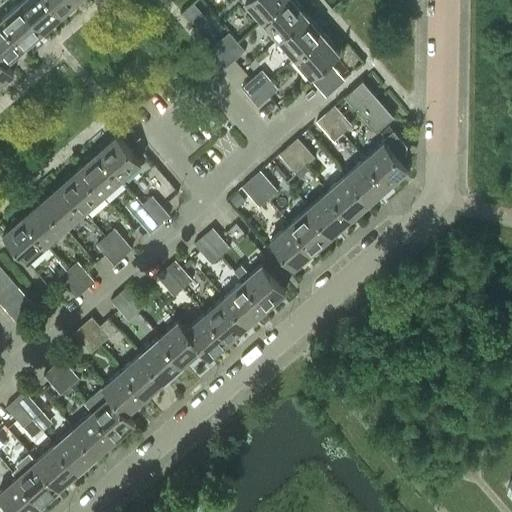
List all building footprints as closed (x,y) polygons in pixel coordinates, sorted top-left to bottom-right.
[(43,28),(61,12),(50,0),(19,0),(19,1),(43,28)] [(50,0),(61,12),(74,0),(50,0)] [(245,0),(261,18),(280,0),(245,0)] [(278,36),(305,13),(293,0),(280,0),(261,18),(278,36)] [(24,44),(43,28),(19,1),(0,17),(24,44)] [(194,2),(183,12),(197,28),(208,18),(194,2)] [(294,55),(321,32),(305,13),(278,36),(294,55)] [(0,54),(5,61),(24,44),(0,17),(0,54)] [(216,57),(236,40),(228,31),(209,49),(216,57)] [(213,32),(206,37),(211,42),(217,37),(213,32)] [(311,75),(338,51),(321,32),(294,55),(311,75)] [(224,66),(244,49),(236,40),(216,57),(224,66)] [(347,43),(343,47),(347,52),(351,48),(347,43)] [(351,48),(347,52),(358,66),(363,61),(351,48)] [(0,80),(13,69),(5,61),(0,54),(0,80)] [(249,95),(269,77),(261,68),(241,86),(249,95)] [(257,104),(277,87),(269,77),(249,95),(257,104)] [(375,130),(393,115),(362,79),(345,95),(375,130)] [(342,131),(351,123),(334,103),(325,112),(342,131)] [(333,139),(342,131),(325,112),(316,119),(333,139)] [(405,151),(406,143),(393,128),(382,137),(384,140),(364,157),(387,183),(407,166),(399,157),(405,151)] [(121,176),(140,159),(116,132),(97,148),(121,176)] [(304,164),(314,156),(297,136),(287,144),(304,164)] [(296,171),(304,164),(287,144),(279,152),(296,171)] [(102,192),(121,176),(97,148),(79,165),(102,192)] [(140,148),(135,152),(140,157),(145,153),(140,148)] [(369,200),(387,183),(364,157),(345,173),(369,200)] [(83,209),(102,192),(79,165),(60,181),(83,209)] [(267,196),(276,189),(259,169),(250,177),(267,196)] [(350,216),(369,200),(345,173),(327,190),(350,216)] [(258,204),(267,196),(250,177),(241,185),(258,204)] [(65,225),(83,209),(60,181),(41,198),(65,225)] [(331,233),(350,216),(327,190),(308,206),(331,233)] [(245,199),(244,198),(238,191),(229,199),(235,205),(237,207),(245,199)] [(161,221),(169,214),(152,194),(143,201),(161,221)] [(46,241),(65,225),(41,198),(22,214),(46,241)] [(151,230),(161,221),(143,201),(133,210),(151,230)] [(313,249),(331,233),(308,206),(290,222),(313,249)] [(27,258),(46,241),(22,214),(3,231),(27,258)] [(293,266),(313,249),(290,222),(270,239),(293,266)] [(220,252),(229,244),(212,225),(203,233),(220,252)] [(123,254),(132,246),(114,226),(105,234),(123,254)] [(211,260),(220,252),(203,233),(194,241),(211,260)] [(113,263),(123,254),(105,234),(96,242),(113,263)] [(183,285),(192,277),(175,257),(166,265),(183,285)] [(85,287),(94,279),(77,259),(68,267),(85,287)] [(265,305),(285,288),(262,262),(249,272),(241,262),(234,268),(242,278),(265,305)] [(174,293),(183,285),(166,265),(157,273),(174,293)] [(0,284),(10,276),(2,267),(0,268),(0,284)] [(76,296),(85,287),(68,267),(58,275),(76,296)] [(0,299),(0,300),(18,285),(10,276),(0,284),(0,299)] [(247,321),(265,305),(242,278),(224,294),(247,321)] [(137,310),(146,302),(129,282),(120,290),(137,310)] [(8,309),(25,294),(18,285),(0,300),(8,309)] [(127,318),(137,310),(120,290),(110,298),(127,318)] [(16,318),(33,303),(25,294),(8,309),(16,318)] [(228,337),(247,321),(224,294),(205,311),(228,337)] [(208,355),(228,337),(205,311),(186,327),(186,328),(201,345),(200,346),(208,355)] [(98,341),(107,333),(90,314),(82,322),(98,341)] [(186,328),(186,327),(178,317),(158,334),(182,361),(200,346),(201,345),(186,328)] [(89,349),(98,341),(82,322),(72,330),(89,349)] [(163,378),(182,361),(158,334),(139,351),(163,378)] [(144,394),(163,378),(139,351),(120,367),(144,394)] [(69,384),(78,375),(61,356),(52,364),(69,384)] [(60,391),(69,384),(52,364),(43,372),(60,391)] [(125,411),(144,394),(120,367),(101,384),(102,385),(109,393),(125,411)] [(102,385),(90,395),(84,401),(91,409),(114,436),(133,420),(125,411),(109,393),(102,385)] [(32,416),(40,408),(23,389),(15,397),(32,416)] [(22,424),(32,416),(15,397),(5,405),(22,424)] [(96,452),(114,436),(91,409),(73,425),(96,452)] [(77,468),(96,452),(73,425),(54,441),(77,468)] [(58,485),(77,468),(54,441),(35,458),(58,485)] [(40,501),(58,485),(35,458),(16,474),(40,501)] [(0,494),(15,511),(26,511),(40,501),(16,474),(0,488),(0,494)]
